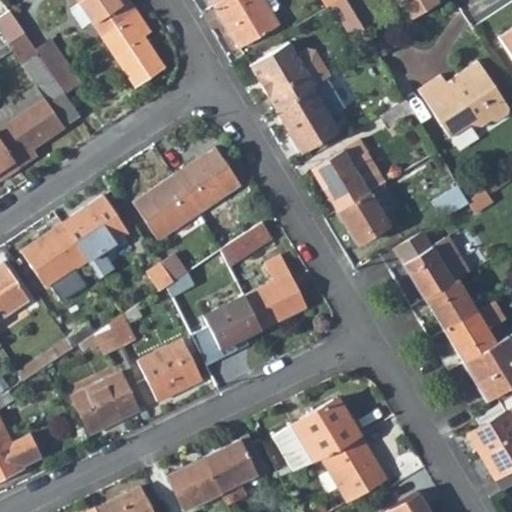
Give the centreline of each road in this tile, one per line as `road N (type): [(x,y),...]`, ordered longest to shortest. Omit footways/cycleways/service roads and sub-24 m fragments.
road 1 (residential): [(366,342),(13,511)]
road 2 (residential): [(366,342),(215,84)]
road 3 (residential): [(215,84),(0,228)]
road 4 (residential): [(469,511),(366,342)]
